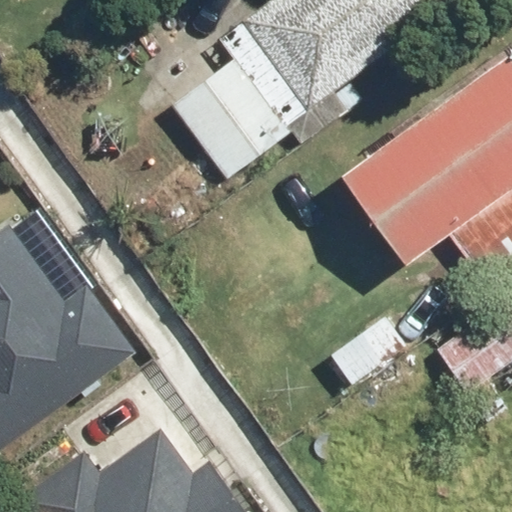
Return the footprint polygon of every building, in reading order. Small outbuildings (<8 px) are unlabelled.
[(275,0),(234,30),(291,110),(446,0),(275,0)] [(511,49),(357,163),(420,249),(511,182),(511,49)] [(0,267),(0,446),(137,357),(90,286),(67,300),(33,247),(0,267)] [(511,289),(509,285),(440,337),(475,385),(511,357),(511,289)] [(415,332),(388,304),(337,353),(364,381),(415,332)] [(242,511),(172,416),(101,468),(83,445),(15,499),(25,511),(242,511)]
